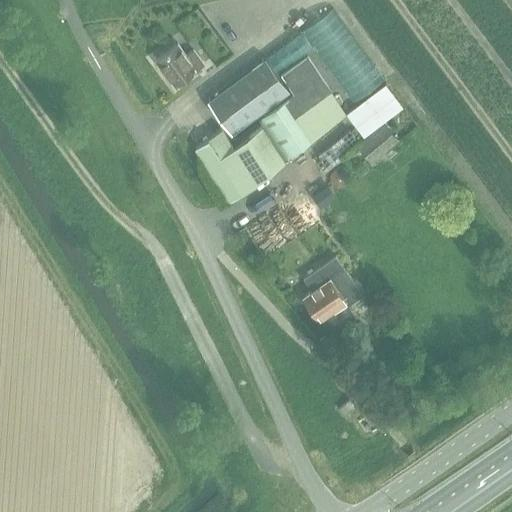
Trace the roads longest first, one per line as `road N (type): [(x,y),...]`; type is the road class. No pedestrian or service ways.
road 1 (unclassified): [(301,466),(198,235),(62,0)]
road 2 (unclassified): [(157,248),(256,448),(301,466)]
road 3 (track): [(0,63),(117,219),(157,248)]
road 4 (unclassified): [(511,410),(365,511)]
